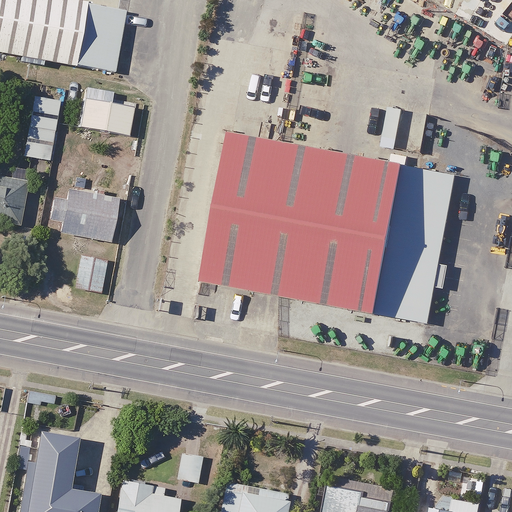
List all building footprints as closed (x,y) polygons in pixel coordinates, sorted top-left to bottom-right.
[(0,0),(0,54),(22,59),(21,66),(46,71),(47,63),(115,76),(128,6),(97,0),(0,0)] [(441,0),(416,0),(434,11),(441,0)] [(511,40),(511,0),(454,0),(446,14),(506,51),(511,40)] [(135,101),(87,93),(80,129),(129,137),(135,101)] [(63,101),(36,96),(25,158),(52,163),(63,101)] [(429,186),(200,149),(175,302),(404,340),(429,186)] [(32,170),(0,164),(0,223),(23,227),(32,170)] [(70,188),(68,202),(55,199),(51,221),(64,224),(62,235),(111,244),(120,197),(70,188)] [(108,263),(84,256),(75,289),(100,295),(108,263)] [(78,441),(42,436),(38,464),(33,463),(25,511),(96,511),(98,497),(71,493),(78,441)] [(205,458),(185,453),(179,481),(199,486),(205,458)] [(164,490),(123,482),(117,511),(179,511),(181,501),(163,497),(164,490)] [(286,511),(290,496),(227,484),(221,511),(286,511)] [(390,511),(392,504),(362,499),(362,494),(329,487),(324,511),(390,511)] [(452,511),(430,508),(429,511),(480,511),(482,505),(454,501),(452,511)]
